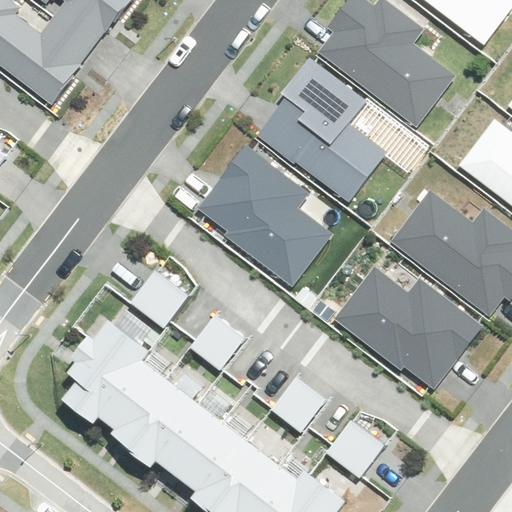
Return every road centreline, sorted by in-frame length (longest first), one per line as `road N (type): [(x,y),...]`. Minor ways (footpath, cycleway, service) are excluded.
road 1 (residential): [(94,182),(484,472)]
road 2 (residential): [(94,182),(233,0)]
road 3 (residential): [(0,314),(94,182)]
road 4 (residential): [(0,106),(94,182)]
